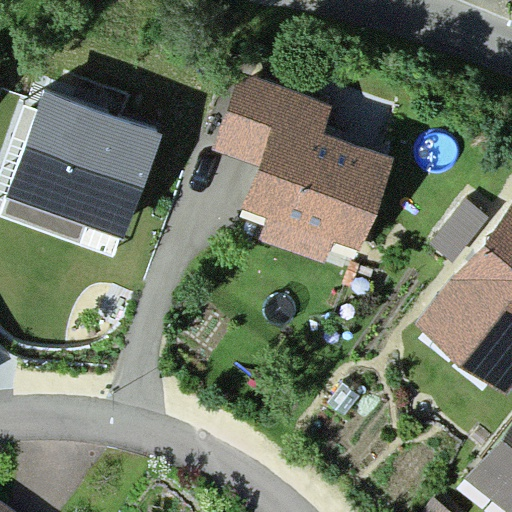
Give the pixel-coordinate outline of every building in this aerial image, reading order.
[(328,103),(243,74),(219,144),(266,160),(251,202),(358,239),(388,152),(319,129),(328,103)] [(157,136),(48,98),(15,194),(123,232),(157,136)] [(511,211),(427,316),(508,382),(511,377),(511,211)] [(511,427),(475,474),(511,503),(511,427)] [(0,511),(15,511),(0,501),(0,511)]
